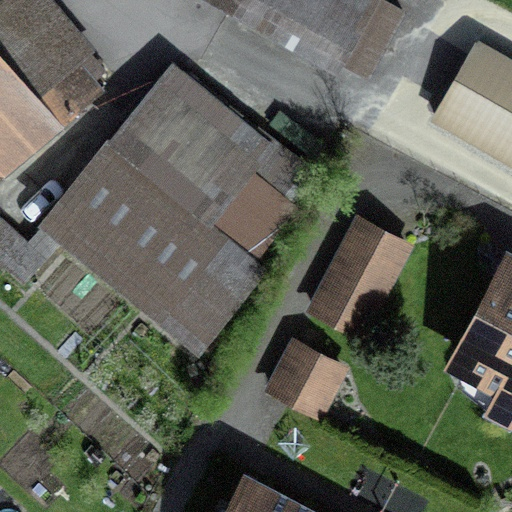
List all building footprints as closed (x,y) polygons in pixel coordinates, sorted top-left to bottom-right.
[(0,191),(104,104),(106,66),(49,0),(36,0),(0,11),(0,191)] [(197,0),(335,78),(342,66),(367,80),(406,10),(388,0),(197,0)] [(511,69),(484,53),(439,133),(511,174),(511,69)] [(319,179),(182,71),(45,234),(210,367),(319,179)] [(419,253),(359,224),(313,317),(374,347),(419,253)] [(0,229),(0,259),(26,278),(40,260),(0,229)] [(511,266),(456,377),(511,405),(511,266)] [(354,380),(296,347),(268,396),(326,429),(354,380)] [(309,511),(251,483),(236,511),(309,511)]
